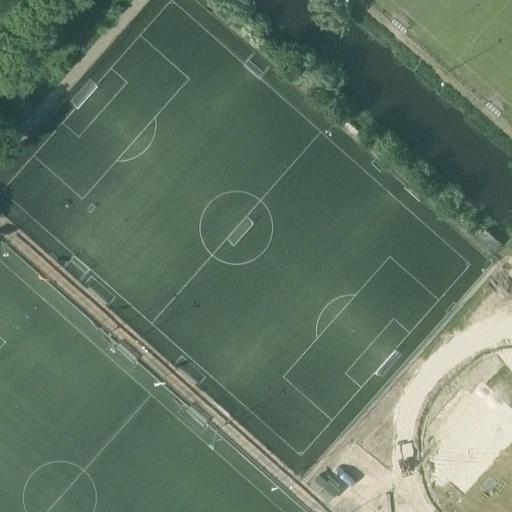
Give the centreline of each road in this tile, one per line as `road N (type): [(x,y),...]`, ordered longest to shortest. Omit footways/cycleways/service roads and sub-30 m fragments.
road 1 (trunk): [(221,511),(0,290)]
road 2 (trunk): [(0,400),(114,511)]
